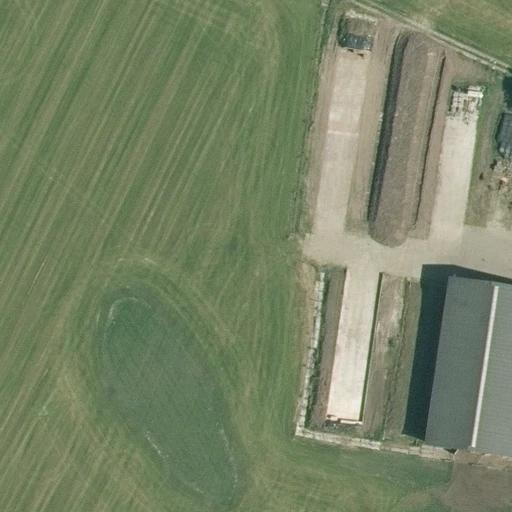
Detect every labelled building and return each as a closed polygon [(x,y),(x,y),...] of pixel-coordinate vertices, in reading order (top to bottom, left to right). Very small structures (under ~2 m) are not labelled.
[(413,43),(395,117),(418,123),(436,49),(413,43)] [(450,173),(468,173),(470,109),(452,109),(450,173)] [(385,206),(401,206),(401,183),(385,183),(385,206)] [(369,295),(384,294),(383,274),(348,276),(350,301),(369,300),(369,295)] [(511,458),(511,284),(450,277),(425,446),(511,458)]
